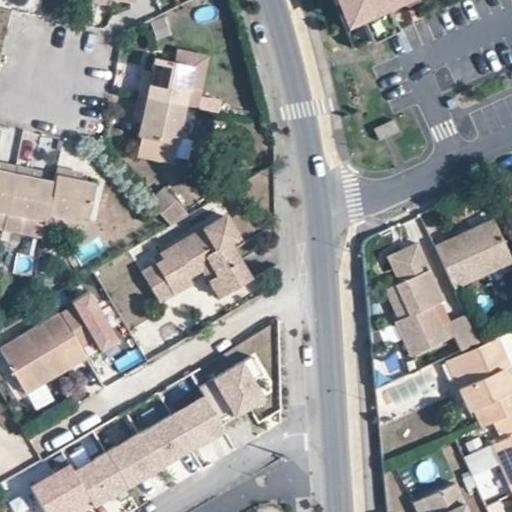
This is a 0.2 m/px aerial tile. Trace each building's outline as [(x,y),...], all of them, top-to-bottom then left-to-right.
[(394,26),(384,3),(391,0),(332,0),(351,45),(394,26)] [(171,61),(193,65),(183,106),(193,108),(203,58),(173,53),(171,61)] [(152,57),(142,96),(183,106),(193,65),(171,61),(152,57)] [(142,96),(134,136),(131,158),(168,164),(171,143),(175,144),(183,106),(142,96)] [(392,120),(372,129),(376,141),(397,132),(392,120)] [(0,212),(4,213),(12,174),(15,165),(0,162),(0,212)] [(12,174),(4,213),(13,215),(38,220),(43,222),(45,214),(52,181),(34,178),(35,169),(15,165),(12,174)] [(94,183),(54,174),(52,181),(45,214),(85,223),(94,183)] [(148,202),(168,225),(185,215),(163,189),(148,202)] [(11,225),(36,231),(38,220),(13,215),(11,225)] [(493,224),(490,218),(468,227),(472,233),(493,224)] [(154,268),(171,297),(191,285),(189,282),(204,273),(219,299),(249,281),(230,248),(236,244),(222,220),(159,257),(162,263),(154,268)] [(483,271),(509,259),(493,224),(472,233),(468,227),(431,243),(451,285),(483,271)] [(430,304),(441,299),(414,242),(384,255),(396,280),(391,282),(405,313),(397,316),(391,319),(406,353),(445,336),(441,329),(430,304)] [(154,268),(145,273),(162,302),(171,297),(154,268)] [(391,282),(383,286),(397,316),(405,313),(391,282)] [(73,306),(60,314),(81,348),(94,341),(100,352),(117,342),(88,293),(71,303),(73,306)] [(1,349),(23,386),(66,361),(69,368),(86,358),(81,348),(60,314),(1,349)] [(466,318),(441,329),(445,336),(451,333),(461,354),(479,346),(466,318)] [(471,409),(480,429),(492,423),(511,414),(511,389),(510,391),(500,370),(507,367),(494,338),(479,346),(461,354),(451,359),(459,377),(452,381),(466,412),(471,409)] [(198,388),(202,395),(217,421),(260,396),(251,381),(261,375),(251,357),(198,388)] [(443,363),(452,381),(459,377),(451,359),(443,363)] [(23,386),(27,393),(69,368),(66,361),(23,386)] [(500,370),(510,391),(511,389),(511,378),(507,367),(500,370)] [(222,430),(217,421),(202,395),(169,414),(189,449),(222,430)] [(157,468),(189,449),(169,414),(136,433),(157,468)] [(489,447),(511,494),(511,414),(492,423),(500,441),(489,447)] [(124,487),(157,468),(136,433),(103,452),(124,487)] [(113,493),(124,487),(103,452),(71,470),(86,496),(86,497),(108,484),(113,493)] [(280,460),(286,471),(298,464),(295,453),(280,460)] [(72,504),(86,496),(71,470),(67,464),(28,486),(42,511),(67,496),(72,504)] [(463,511),(453,488),(421,502),(426,511),(463,511)] [(412,505),(415,511),(426,511),(421,502),(412,505)]
